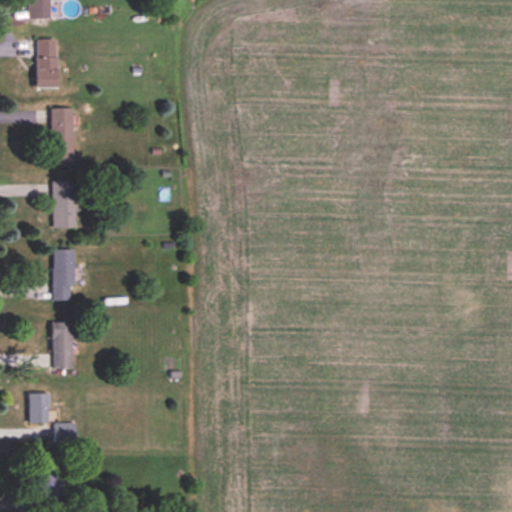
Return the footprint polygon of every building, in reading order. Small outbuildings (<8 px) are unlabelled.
[(47,20),(47,0),(25,0),(26,20),(47,20)] [(34,40),(34,89),(55,89),(55,40),(34,40)] [(71,163),(71,110),(49,110),(49,163),(71,163)] [(72,229),(72,182),(50,182),(50,229),(72,229)] [(71,251),(50,251),(50,302),(71,302),(71,251)] [(71,369),(71,324),(50,324),(50,369),(71,369)] [(27,424),(47,424),(47,394),(27,394),(27,424)] [(52,443),(72,443),(72,424),(52,424),(52,443)] [(57,497),(55,467),(32,468),(33,498),(57,497)]
